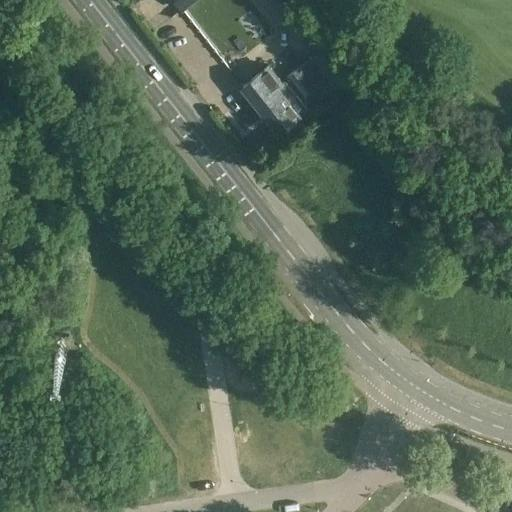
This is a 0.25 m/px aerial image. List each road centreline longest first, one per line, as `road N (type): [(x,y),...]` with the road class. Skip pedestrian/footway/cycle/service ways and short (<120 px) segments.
road 1 (unclassified): [(235,504),(205,311),(0,45)]
road 2 (secondary): [(412,387),(367,351),(88,0)]
road 3 (unclassified): [(235,504),(361,484)]
road 4 (residential): [(486,511),(473,496),(378,453)]
